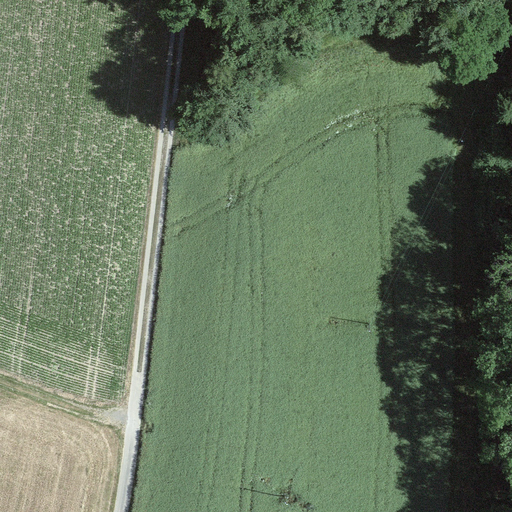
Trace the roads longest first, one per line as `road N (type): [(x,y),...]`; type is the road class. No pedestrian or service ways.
road 1 (residential): [(120,511),(182,0)]
road 2 (track): [(133,423),(0,376)]
